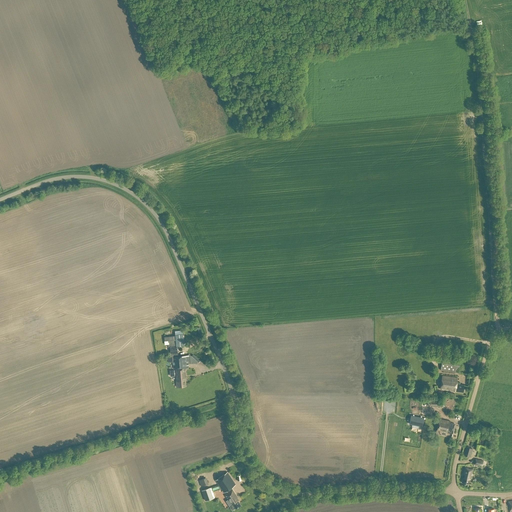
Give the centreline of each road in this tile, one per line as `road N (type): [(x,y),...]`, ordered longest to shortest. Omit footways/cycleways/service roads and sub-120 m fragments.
road 1 (unclassified): [(0,199),(71,176),(127,189),(169,237),(259,472),(297,492),(404,487)]
road 2 (track): [(498,329),(483,117),(466,7)]
road 3 (residential): [(511,327),(489,342),(457,453),(455,491)]
